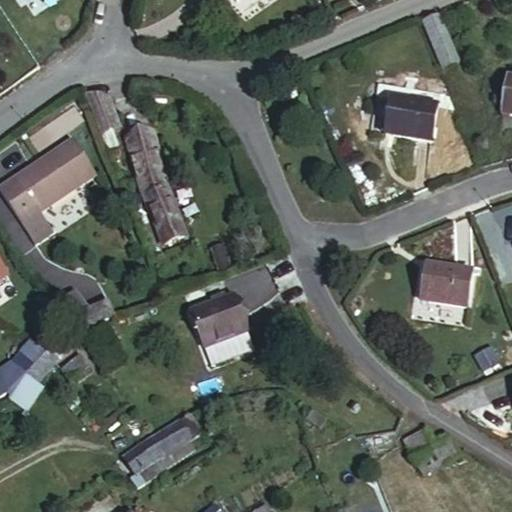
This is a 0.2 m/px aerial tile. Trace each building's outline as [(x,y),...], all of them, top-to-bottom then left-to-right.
[(440,12),(426,18),(444,63),(457,58),(440,12)] [(511,75),(508,75),(503,112),(511,112),(511,75)] [(102,85),(78,82),(101,136),(113,131),(107,115),(113,112),(102,85)] [(434,97),(393,89),(388,126),(429,133),(434,97)] [(70,127),(0,176),(0,186),(33,234),(51,221),(37,202),(93,160),(70,127)] [(148,131),(126,138),(134,166),(151,209),(168,242),(187,234),(179,215),(178,216),(165,180),(163,180),(148,131)] [(479,268),(436,263),(429,302),(474,309),(479,268)] [(60,296),(76,311),(94,304),(78,289),(60,296)] [(235,290),(194,310),(210,344),(251,326),(235,290)] [(76,311),(82,325),(118,311),(112,297),(94,304),(76,311)] [(251,326),(210,344),(217,362),(259,344),(251,326)] [(42,359),(49,352),(34,339),(24,350),(39,363),(42,359)] [(496,341),(480,351),(488,364),(504,355),(496,341)] [(39,383),(59,367),(49,356),(30,372),(39,383)] [(72,384),(91,372),(82,357),(63,369),(72,384)] [(16,396),(30,374),(15,363),(0,374),(0,396),(2,400),(13,392),(16,396)] [(137,449),(123,458),(133,474),(193,435),(187,423),(180,427),(177,423),(137,449)] [(438,440),(404,459),(418,483),(454,464),(442,442),(438,440)] [(192,511),(209,511),(202,503),(192,511)]
